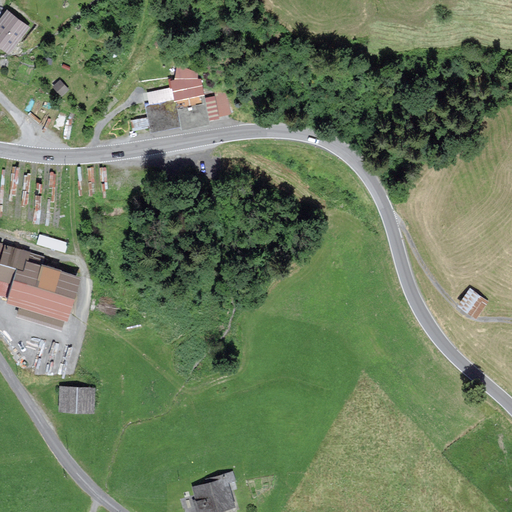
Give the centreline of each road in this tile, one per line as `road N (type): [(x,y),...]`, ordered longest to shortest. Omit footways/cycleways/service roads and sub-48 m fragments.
road 1 (secondary): [(0,150),(62,159),(256,133),(333,145),(354,159),(377,193),(429,328),(511,408)]
road 2 (unclassified): [(118,511),(73,470),(0,363)]
road 3 (track): [(387,218),(397,220),(459,311),(511,322)]
